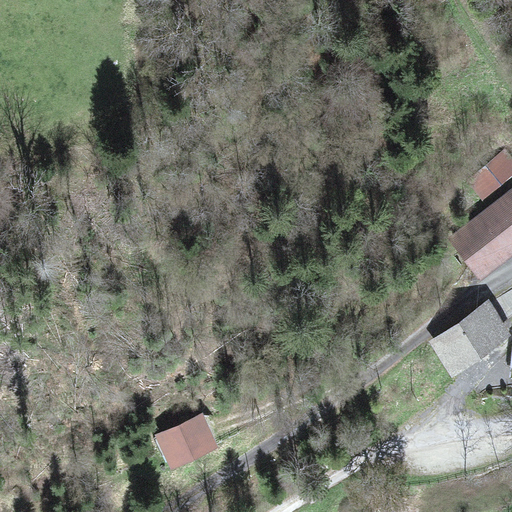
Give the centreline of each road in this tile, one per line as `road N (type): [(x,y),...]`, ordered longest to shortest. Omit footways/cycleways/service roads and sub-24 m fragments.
road 1 (unclassified): [(171,511),(511,274)]
road 2 (unclassified): [(425,434),(283,511)]
road 3 (unclassified): [(511,335),(425,434)]
